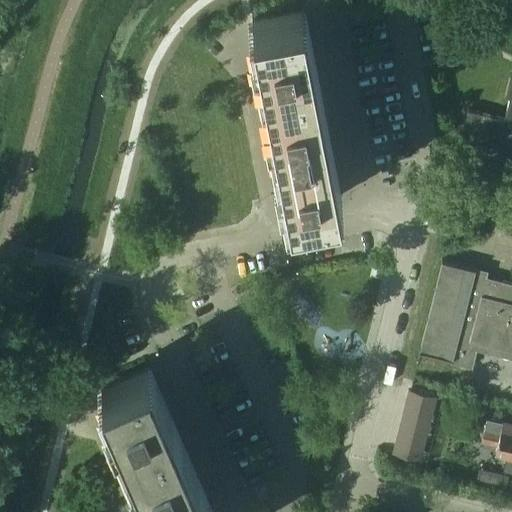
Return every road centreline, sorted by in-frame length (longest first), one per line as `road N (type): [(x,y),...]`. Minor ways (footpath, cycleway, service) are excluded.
road 1 (residential): [(240,511),(150,301),(154,271),(175,255),(370,218)]
road 2 (residential): [(350,489),(413,225)]
road 3 (residential): [(413,225),(426,167),(394,0)]
road 4 (residential): [(329,0),(370,218)]
